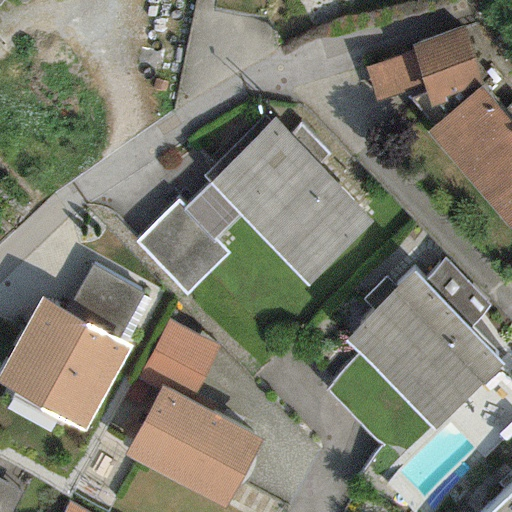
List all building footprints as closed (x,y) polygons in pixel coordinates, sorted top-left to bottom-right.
[(223,0),(222,4),(267,14),(269,0),(223,0)] [(458,45),(371,69),(379,98),(416,88),(433,103),(424,140),(498,222),(511,210),(511,136),(471,92),(458,45)] [(358,221),(265,115),(196,175),(289,281),(358,221)] [(222,259),(168,207),(127,250),(180,302),(222,259)] [(490,358),(403,264),(327,335),(413,429),(490,358)] [(116,345),(26,299),(0,351),(0,391),(73,429),(116,345)] [(214,353),(180,334),(112,454),(211,509),(251,437),(186,401),(214,353)] [(511,511),(511,476),(471,511),(511,511)]
